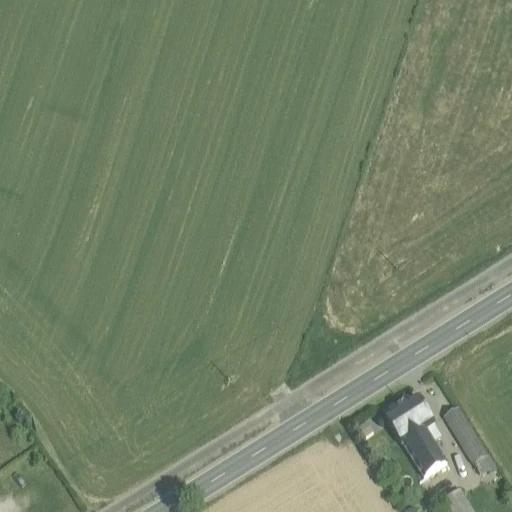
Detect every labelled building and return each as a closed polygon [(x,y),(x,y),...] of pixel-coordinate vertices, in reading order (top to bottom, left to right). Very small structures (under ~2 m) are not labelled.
[(418,401),(384,422),(401,449),(403,449),(424,482),(447,468),(426,434),(435,429),(418,401)] [(470,432),(458,413),(444,421),(456,440),(470,432)] [(470,432),(456,440),(474,470),(488,461),(470,432)] [(488,461),(474,470),(481,480),(494,471),(488,461)] [(470,511),(459,493),(444,502),(450,511),(470,511)]
